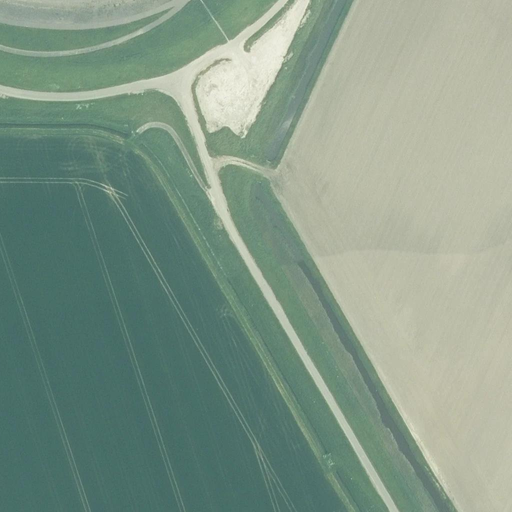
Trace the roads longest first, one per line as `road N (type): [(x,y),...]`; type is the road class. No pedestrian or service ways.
road 1 (unclassified): [(394,511),(235,238),(178,76)]
road 2 (unclassified): [(178,76),(117,95),(0,90)]
road 3 (unclassified): [(178,76),(235,44),(287,0)]
